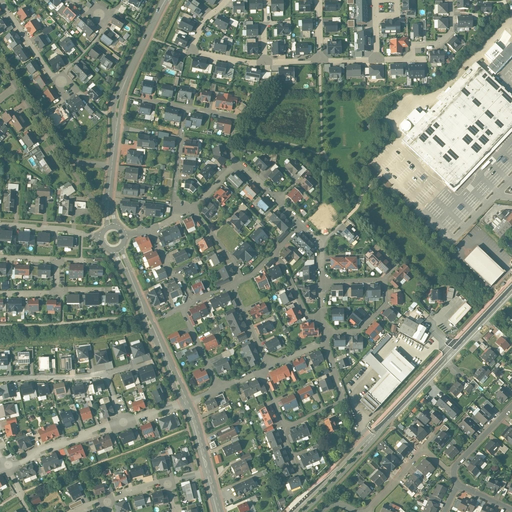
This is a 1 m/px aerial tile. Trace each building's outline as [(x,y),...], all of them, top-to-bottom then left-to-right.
[(129,0),(128,3),(138,9),(142,0),(129,0)] [(189,0),(185,6),(198,15),(204,7),(193,0),(189,0)] [(274,1),(271,1),(271,5),(272,12),(274,12),(274,13),(279,13),(279,11),(283,11),(283,0),(274,1)] [(401,0),(402,11),(405,11),(414,11),(413,0),(401,0)] [(258,1),(250,1),(251,10),(262,10),(262,5),(261,1),(258,1)] [(61,2),(55,8),(54,9),(57,12),(63,6),(64,5),(61,2)] [(308,2),(299,2),(299,12),(309,12),(309,8),(311,8),(311,2),(308,2)] [(337,2),(325,2),(325,12),(337,12),(337,2)] [(368,2),(356,2),(356,13),(368,13),(368,2)] [(238,3),(233,3),(233,14),(245,13),(244,3),(238,3)] [(74,8),(71,5),(67,10),(64,13),(64,14),(72,21),(79,13),(76,10),(77,10),(75,8),(74,8)] [(442,5),(438,6),(438,14),(447,14),(447,5),(442,5)] [(491,5),(481,5),(481,13),(484,13),(487,13),(491,13),(491,5)] [(63,6),(57,12),(61,16),(64,14),(64,13),(67,10),(63,6)] [(20,13),(18,14),(19,16),(19,17),(20,19),(21,19),(22,21),(31,15),(27,8),(20,13)] [(368,13),(356,13),(356,23),(368,22),(368,13)] [(182,19),(183,19),(190,22),(193,18),(185,14),(182,19)] [(125,22),(116,16),(112,23),(117,26),(121,29),(125,22)] [(229,21),(219,16),(215,24),(218,26),(218,27),(221,29),(222,28),(226,30),(228,24),(230,21),(229,21)] [(5,19),(0,22),(0,26),(3,31),(10,26),(5,19)] [(78,19),(72,25),(76,29),(78,26),(82,22),(78,19)] [(82,22),(78,26),(83,31),(91,23),(90,22),(89,22),(85,19),(82,22)] [(190,33),(194,24),(190,22),(183,19),(179,27),(190,33)] [(230,21),(228,24),(237,28),(238,22),(230,19),(229,21),(230,21)] [(312,20),(302,21),(302,27),(301,27),(301,31),(302,31),(310,31),(312,31),(312,20)] [(442,20),(438,21),(438,29),(447,29),(447,20),(442,20)] [(31,24),(26,27),(28,30),(27,30),(29,32),(31,35),(40,29),(39,27),(40,26),(38,23),(37,23),(35,21),(31,24)] [(400,33),(399,23),(394,23),(394,22),(390,22),(390,23),(386,23),(386,27),(383,27),(383,34),(400,33)] [(91,23),(83,31),(89,36),(93,32),(96,29),(93,26),(93,25),(91,23)] [(337,23),(326,23),(326,32),(337,32),(337,23)] [(285,25),(277,25),(277,35),(288,35),(288,30),(288,25),(285,25)] [(49,26),(42,31),(45,36),(52,31),(49,26)] [(245,27),(245,37),(257,36),(257,26),(253,26),(245,27)] [(423,26),(412,27),(413,37),(423,37),(423,26)] [(72,38),(66,31),(63,34),(67,39),(69,41),(72,38)] [(119,37),(112,31),(110,35),(115,39),(117,40),(119,37)] [(93,32),(89,36),(86,39),(91,43),(94,38),(96,36),(93,32)] [(110,35),(107,32),(101,39),(110,46),(115,39),(110,35)] [(369,32),(357,32),(357,43),(369,43),(369,32)] [(16,36),(13,33),(6,38),(13,48),(19,44),(20,43),(18,40),(19,39),(17,36),(16,36)] [(185,38),(179,35),(175,43),(185,48),(189,40),(185,38)] [(42,36),(35,41),(40,49),(48,44),(42,36)] [(225,36),(224,42),(227,42),(227,44),(228,44),(228,46),(231,46),(233,40),(225,36)] [(454,37),(447,44),(453,50),(455,47),(456,48),(458,45),(457,45),(459,43),(460,43),(457,40),(454,37)] [(67,39),(60,45),(66,53),(74,46),(69,41),(67,39)] [(400,42),(390,42),(391,55),(402,55),(402,48),(408,48),(408,39),(400,39),(400,42)] [(224,42),(216,40),(214,50),(225,52),(227,44),(227,42),(224,42)] [(332,43),(328,43),(328,44),(328,54),(340,54),(340,43),(332,43)] [(369,43),(357,43),(357,53),(369,52),(369,43)] [(423,118),(401,140),(453,189),(473,167),(492,148),(511,126),(511,97),(490,77),(493,73),(495,75),(511,57),(511,44),(510,43),(503,51),(492,62),(487,68),(490,70),(486,73),(475,63),(426,115),(423,118)] [(19,44),(13,48),(12,49),(14,53),(22,48),(19,44)] [(247,45),(248,55),(257,54),(257,44),(255,44),(247,45)] [(484,55),(492,62),(503,51),(498,47),(494,44),(484,55)] [(296,45),(295,45),(296,52),(296,55),(300,55),(300,56),(304,56),(304,55),(307,55),(307,45),(296,45)] [(96,49),(94,48),(89,55),(93,58),(93,57),(96,59),(97,59),(98,57),(101,53),(102,52),(97,48),(96,49)] [(23,50),(18,54),(23,62),(31,57),(29,54),(30,54),(28,51),(27,52),(25,49),(23,50)] [(64,56),(58,49),(55,52),(58,56),(60,59),(64,56)] [(173,53),(168,51),(168,52),(164,62),(167,63),(167,64),(172,66),(172,65),(175,66),(176,66),(178,61),(180,56),(173,53)] [(120,58),(113,54),(111,57),(115,60),(115,61),(118,63),(120,58)] [(58,56),(49,62),(55,72),(58,70),(61,68),(61,67),(64,65),(60,59),(58,56)] [(109,56),(107,57),(102,64),(109,69),(115,61),(115,60),(111,57),(109,56)] [(206,61),(193,58),(192,68),(204,70),(206,61)] [(183,64),(178,61),(176,66),(175,66),(174,70),(181,73),(183,64)] [(39,70),(34,62),(27,67),(32,75),(38,71),(39,70)] [(80,63),(72,71),(76,75),(78,77),(77,77),(82,82),(86,78),(91,73),(85,67),(80,63)] [(227,66),(216,64),(214,73),(225,75),(226,68),(227,66)] [(359,68),(359,64),(350,65),(350,66),(351,75),(351,76),(360,76),(359,68)] [(390,64),(391,74),(403,74),(403,64),(390,64)] [(383,65),(371,65),(371,76),(384,75),(383,65)] [(423,71),(423,65),(417,65),(409,66),(409,70),(410,70),(410,77),(410,78),(411,78),(413,78),(413,79),(418,79),(418,78),(424,78),(423,71)] [(339,66),(329,66),(330,76),(339,75),(339,66)] [(234,70),(226,68),(225,75),(225,77),(232,79),(234,70)] [(294,68),(278,69),(279,73),(279,78),(279,79),(285,79),(285,81),(290,81),(290,79),(294,79),(294,68)] [(261,72),(247,69),(245,79),(259,82),(259,79),(260,73),(261,72)] [(72,71),(68,76),(71,80),(76,75),(72,71)] [(271,73),(260,73),(259,79),(265,79),(265,82),(271,82),(271,73)] [(277,79),(279,78),(279,73),(271,73),(271,82),(277,81),(277,79)] [(49,84),(43,75),(41,77),(36,80),(41,89),(49,84)] [(152,83),(144,81),(142,93),(151,95),(153,87),(153,83),(152,83)] [(173,88),(163,86),(162,92),(163,92),(162,96),(171,98),(173,88)] [(95,87),(88,94),(94,100),(101,94),(95,87)] [(190,89),(181,87),(180,93),(178,94),(179,96),(179,97),(181,98),(182,100),(184,98),(190,100),(191,93),(192,89),(190,89)] [(52,89),(44,94),(50,103),(58,97),(52,89)] [(211,93),(201,92),(200,97),(202,97),(201,102),(209,103),(211,93)] [(218,96),(217,96),(215,108),(228,110),(229,109),(231,109),(232,104),(236,105),(237,99),(231,98),(231,96),(224,95),(224,97),(218,96)] [(78,98),(69,104),(74,112),(83,106),(78,98)] [(242,103),(237,109),(241,112),(246,106),(242,103)] [(95,111),(89,104),(85,108),(91,115),(95,111)] [(151,106),(141,104),(140,113),(149,115),(151,106)] [(56,113),(49,117),(56,127),(67,119),(68,119),(63,112),(61,110),(60,111),(59,109),(55,112),(56,113)] [(72,117),(67,109),(63,112),(68,119),(67,119),(68,120),(72,117)] [(178,111),(167,109),(165,120),(176,122),(177,114),(178,111)] [(14,118),(12,119),(15,123),(20,131),(27,127),(19,114),(14,118)] [(202,116),(193,114),(192,115),(191,118),(190,125),(191,125),(200,127),(202,116)] [(5,118),(3,120),(5,124),(11,120),(9,116),(5,118)] [(229,122),(218,119),(216,129),(225,131),(227,123),(231,124),(229,122)] [(4,125),(0,129),(0,130),(4,134),(8,129),(4,125)] [(31,133),(23,139),(29,148),(33,145),(37,142),(31,133)] [(155,138),(139,136),(138,146),(142,147),(154,148),(155,138)] [(168,139),(164,139),(164,147),(174,148),(175,140),(168,139)] [(225,148),(213,149),(215,159),(216,160),(222,165),(229,157),(226,155),(225,148)] [(41,151),(32,157),(34,161),(37,159),(39,162),(45,158),(41,151)] [(136,153),(128,152),(127,164),(140,165),(140,159),(142,159),(142,155),(143,153),(136,153)] [(277,155),(270,154),(268,161),(276,162),(277,155)] [(56,169),(47,157),(45,158),(39,162),(47,175),(56,169)] [(262,157),(255,163),(258,166),(258,167),(260,169),(261,168),(263,171),(270,164),(262,157)] [(195,162),(184,161),(184,164),(183,170),(183,174),(192,175),(193,168),(195,168),(195,162)] [(289,162),(288,163),(288,165),(286,168),(288,170),(288,171),(291,173),(293,175),(296,172),(300,168),(297,166),(297,164),(296,163),(294,163),(292,161),(291,162),(289,162)] [(213,164),(210,162),(206,165),(207,166),(212,171),(217,166),(213,164)] [(207,166),(199,174),(206,180),(214,172),(212,171),(207,166)] [(302,166),(300,168),(296,172),(301,176),(307,170),(302,166)] [(138,171),(126,169),(125,179),(137,181),(138,174),(138,171)] [(273,173),(268,177),(274,183),(278,179),(279,180),(282,177),(276,170),(273,173)] [(307,170),(301,176),(305,180),(308,177),(311,174),(307,170)] [(235,176),(231,180),(231,181),(238,187),(246,179),(239,173),(235,176)] [(233,174),(227,180),(230,182),(231,181),(231,180),(235,176),(233,174)] [(38,180),(31,179),(31,176),(28,176),(27,184),(33,184),(33,188),(37,188),(38,180)] [(305,180),(301,184),(304,186),(303,188),(306,191),(307,189),(308,190),(315,183),(308,177),(305,180)] [(191,182),(185,181),(184,189),(189,190),(193,194),(199,188),(194,183),(193,182),(192,182),(191,181),(191,182)] [(251,184),(249,186),(247,183),(243,187),(245,190),(244,191),(246,193),(244,195),(248,199),(250,197),(252,199),(259,191),(257,188),(256,189),(251,184)] [(71,185),(61,191),(61,196),(67,196),(68,196),(75,192),(71,185)] [(140,187),(124,185),(123,195),(137,196),(138,193),(144,194),(144,191),(144,185),(140,185),(140,187)] [(298,193),(294,189),(287,196),(294,203),(301,196),(298,193)] [(223,192),(221,190),(218,192),(217,192),(217,194),(214,197),(220,204),(223,202),(224,203),(226,200),(225,199),(229,195),(228,194),(225,191),(223,192)] [(307,196),(301,190),(298,193),(301,196),(304,199),(307,196)] [(5,192),(3,212),(13,212),(14,198),(12,198),(12,195),(12,193),(5,192)] [(259,197),(252,204),(256,207),(257,206),(257,205),(262,200),(259,197)] [(272,205),(264,198),(262,200),(257,205),(257,206),(261,209),(262,209),(265,212),(272,205)] [(44,200),(36,199),(35,208),(30,208),(30,213),(35,214),(43,215),(44,200)] [(66,201),(65,201),(65,207),(63,207),(62,216),(64,216),(72,217),(73,202),(66,201)] [(221,209),(214,202),(211,205),(216,210),(218,212),(221,209)] [(242,203),(237,208),(241,212),(243,213),(248,208),(242,203)] [(136,211),(137,204),(130,204),(128,215),(136,216),(136,211)] [(207,207),(206,206),(204,209),(202,212),(208,218),(210,216),(211,217),(213,214),(213,213),(216,210),(211,205),(210,204),(207,207)] [(145,205),(144,205),(144,209),(146,210),(146,216),(152,216),(153,206),(145,205)] [(163,207),(153,206),(152,216),(156,217),(156,215),(159,215),(160,211),(162,211),(163,207)] [(511,213),(511,211),(504,210),(497,218),(501,222),(504,219),(505,221),(511,213)] [(281,216),(277,211),(273,215),(270,218),(270,219),(274,222),(273,223),(280,230),(281,229),(284,232),(286,231),(291,225),(284,219),(285,218),(282,215),(281,216)] [(243,213),(241,212),(238,215),(236,215),(234,217),(243,225),(248,219),(244,215),(245,215),(243,213)] [(270,212),(264,219),(267,222),(270,219),(270,218),(273,215),(270,212)] [(243,225),(234,217),(233,218),(233,220),(230,222),(238,230),(243,225)] [(191,218),(183,222),(187,230),(195,227),(195,226),(192,220),(191,218)] [(195,218),(193,220),(192,220),(195,226),(197,225),(199,227),(201,225),(195,218)] [(497,218),(488,227),(493,231),(501,222),(497,218)] [(355,226),(347,219),(343,224),(347,228),(350,226),(352,229),(355,226)] [(501,222),(493,231),(500,238),(504,233),(511,226),(505,221),(504,219),(501,222)] [(176,226),(168,230),(168,231),(173,241),(181,237),(180,236),(177,228),(176,226)] [(185,234),(181,226),(177,228),(180,236),(185,234)] [(352,229),(350,226),(347,228),(341,235),(351,244),(355,240),(356,240),(357,240),(358,239),(358,238),(358,237),(358,236),(355,233),(356,232),(352,229)] [(257,231),(250,238),(256,243),(258,241),(260,242),(262,240),(264,241),(267,237),(261,231),(259,229),(257,231)] [(12,233),(0,231),(0,240),(1,241),(3,241),(4,241),(11,241),(11,236),(12,233)] [(173,241),(168,231),(162,233),(163,237),(167,244),(173,241)] [(284,232),(279,237),(282,240),(288,233),(286,231),(284,232)] [(29,234),(19,233),(19,242),(29,243),(29,236),(29,234)] [(45,234),(42,234),(42,235),(38,234),(37,245),(43,245),(43,244),(49,244),(49,237),(49,235),(45,235),(45,234)] [(308,240),(302,235),(300,237),(295,242),(301,248),(308,240)] [(142,239),(136,242),(138,247),(149,242),(147,237),(142,239)] [(73,239),(58,238),(57,247),(72,248),(72,246),(73,239)] [(203,238),(194,241),(196,246),(199,244),(203,242),(204,241),(203,238)] [(204,241),(203,242),(199,244),(203,251),(212,247),(211,242),(210,243),(208,239),(204,241)] [(308,240),(301,248),(306,253),(311,248),(314,246),(308,240)] [(149,242),(138,247),(141,252),(142,251),(150,248),(152,247),(149,242)] [(253,251),(245,243),(233,255),(238,260),(240,258),(243,261),(245,260),(248,262),(255,255),(252,252),(253,251)] [(504,273),(477,247),(463,262),(490,288),(504,273)] [(311,248),(306,253),(309,257),(314,252),(311,248)] [(286,249),(280,255),(284,258),(283,260),(285,262),(287,262),(288,263),(293,258),(296,261),(299,258),(297,256),(295,258),(291,254),(286,249)] [(302,255),(295,249),(291,254),(295,258),(297,256),(299,258),(302,255)] [(374,254),(369,249),(364,255),(364,259),(364,256),(368,260),(374,254)] [(179,253),(173,256),(177,264),(188,259),(184,251),(179,253)] [(153,253),(145,257),(147,262),(158,257),(156,252),(153,253)] [(214,252),(206,256),(209,261),(211,259),(211,258),(215,256),(214,252)] [(374,254),(368,260),(375,268),(377,266),(376,266),(383,259),(376,252),(374,254)] [(215,256),(211,258),(211,259),(215,266),(224,262),(222,257),(222,258),(220,254),(215,256)] [(158,257),(147,262),(149,267),(152,266),(156,265),(160,263),(158,257)] [(342,259),(331,259),(331,269),(343,268),(342,260),(342,259)] [(356,259),(345,259),(345,260),(346,267),(346,269),(352,269),(352,270),(358,270),(357,266),(356,266),(356,260),(356,259)] [(383,259),(376,266),(377,266),(385,275),(391,268),(390,267),(391,267),(383,259)] [(278,267),(275,268),(274,268),(273,265),(272,264),(271,266),(269,268),(270,270),(269,271),(272,278),(274,276),(275,278),(279,277),(279,276),(281,275),(278,267)] [(192,265),(183,269),(186,277),(194,274),(194,275),(197,274),(196,271),(195,271),(192,265)] [(404,265),(392,276),(399,282),(403,278),(405,278),(407,281),(412,277),(408,273),(410,271),(404,265)] [(50,267),(39,266),(39,267),(38,276),(38,277),(50,277),(50,267)] [(79,266),(74,266),(70,266),(70,273),(71,274),(70,278),(77,278),(82,278),(83,266),(80,266),(79,266)] [(103,267),(90,266),(89,275),(91,276),(94,276),(102,276),(103,267)] [(229,267),(219,271),(224,280),(228,279),(234,276),(232,273),(231,270),(229,267)] [(161,269),(156,272),(159,281),(167,277),(163,269),(161,269)] [(314,280),(314,269),(303,269),(303,281),(314,280)] [(261,277),(257,278),(258,279),(255,280),(259,289),(268,284),(266,281),(265,277),(264,276),(261,277)] [(399,285),(394,280),(391,283),(396,289),(399,285)] [(201,282),(191,287),(195,295),(199,293),(205,291),(201,282)] [(178,285),(167,290),(172,299),(182,294),(178,285)] [(338,287),(335,287),(331,287),(332,298),(342,297),(342,295),(347,294),(347,288),(342,289),(342,286),(338,287)] [(362,286),(351,286),(351,288),(351,297),(352,297),(362,297),(362,286)] [(121,295),(117,287),(112,287),(112,291),(115,291),(115,295),(118,295),(121,295)] [(155,290),(149,293),(150,296),(149,296),(153,304),(154,304),(155,307),(165,302),(159,290),(159,289),(155,290)] [(284,289),(276,293),(278,298),(280,297),(280,296),(286,293),(284,289)] [(304,289),(303,289),(303,296),(306,298),(309,298),(309,300),(314,300),(314,295),(315,295),(314,292),(314,289),(304,289)] [(286,293),(280,296),(280,297),(282,301),(282,302),(283,304),(284,304),(284,305),(293,301),(289,292),(286,293)] [(443,292),(432,292),(432,294),(429,296),(432,299),(434,299),(434,301),(443,301),(443,292)] [(114,294),(111,294),(111,295),(106,295),(106,300),(106,304),(118,304),(118,300),(118,295),(115,295),(114,295),(114,294)] [(227,294),(217,298),(221,306),(221,307),(226,305),(226,303),(230,301),(227,294)] [(79,295),(67,296),(67,305),(79,305),(79,300),(79,295)] [(98,295),(86,295),(86,301),(86,302),(86,305),(86,306),(98,306),(98,305),(98,302),(98,301),(98,295)] [(393,295),(392,295),(392,298),(391,298),(391,301),(392,301),(392,304),(393,304),(393,305),(401,305),(401,301),(402,301),(402,295),(401,295),(393,295)] [(217,298),(210,301),(213,310),(221,306),(217,298)] [(21,300),(9,300),(9,304),(9,312),(21,312),(21,300)] [(38,301),(29,301),(29,304),(29,311),(34,311),(34,312),(38,312),(38,301)] [(56,301),(47,301),(47,304),(45,306),(47,308),(47,311),(55,311),(56,303),(56,301)] [(412,310),(417,304),(414,302),(409,308),(412,310)] [(465,303),(448,320),(455,326),(471,308),(465,303)] [(203,304),(197,308),(201,318),(208,315),(208,314),(206,310),(203,304)] [(255,309),(253,310),(253,311),(250,313),(253,320),(259,317),(259,316),(264,314),(264,313),(267,311),(263,304),(262,304),(257,306),(258,307),(255,308),(255,309)] [(293,304),(285,308),(287,313),(295,309),(293,304)] [(392,307),(389,310),(396,316),(399,313),(392,307)] [(197,308),(190,311),(192,316),(194,321),(195,321),(201,318),(197,308)] [(287,313),(286,313),(288,316),(287,317),(289,321),(290,320),(291,324),(302,319),(300,315),(301,315),(299,312),(298,312),(297,308),(295,309),(287,313)] [(233,309),(225,313),(228,317),(235,313),(233,309)] [(366,314),(360,309),(358,312),(363,317),(366,314)] [(388,309),(383,315),(390,322),(396,316),(389,310),(388,309)] [(339,310),(332,311),(332,321),(339,321),(339,322),(344,322),(344,316),(343,316),(343,312),(343,310),(339,310)] [(358,312),(356,311),(353,314),(354,315),(350,319),(358,325),(362,321),(362,320),(364,318),(363,317),(358,312)] [(235,313),(228,317),(230,320),(228,321),(233,333),(235,332),(237,335),(244,332),(246,331),(245,328),(245,327),(244,327),(243,324),(244,324),(244,323),(243,324),(238,312),(235,313)] [(419,326),(405,319),(399,330),(413,337),(412,339),(418,342),(423,333),(425,329),(419,326)] [(266,323),(257,327),(260,335),(264,333),(264,334),(266,334),(268,333),(268,332),(268,331),(271,330),(269,324),(268,322),(266,323)] [(375,323),(366,333),(372,339),(381,329),(375,323)] [(309,324),(307,324),(306,325),(302,325),(303,336),(313,335),(314,335),(313,329),(313,325),(310,325),(309,324)] [(218,327),(210,331),(212,336),(220,332),(218,327)] [(504,335),(498,330),(494,335),(499,339),(501,338),(504,335)] [(489,331),(484,337),(488,341),(493,335),(489,331)] [(177,332),(168,336),(172,344),(177,341),(177,339),(179,338),(177,332)] [(244,332),(237,335),(236,336),(239,342),(247,339),(244,332)] [(423,333),(418,342),(422,344),(427,335),(423,333)] [(179,338),(177,339),(177,341),(180,348),(184,346),(184,347),(188,345),(191,343),(187,334),(179,338)] [(209,338),(206,339),(207,339),(203,341),(205,346),(205,345),(207,349),(210,348),(210,349),(214,347),(214,346),(217,345),(215,341),(213,336),(209,338)] [(341,337),(338,337),(338,338),(334,338),(335,346),(344,346),(344,341),(344,337),(341,337)] [(359,337),(355,337),(355,338),(353,338),(353,342),(353,349),(362,349),(362,338),(359,338),(359,337)] [(501,338),(499,339),(496,343),(504,351),(509,345),(501,338)] [(267,343),(265,344),(269,353),(273,351),(273,352),(277,350),(281,347),(279,344),(278,345),(275,339),(267,343)] [(142,343),(130,347),(134,359),(146,355),(142,343)] [(251,345),(243,349),(246,356),(256,352),(253,344),(251,345)] [(120,346),(114,348),(117,358),(126,355),(124,348),(123,345),(120,346)] [(77,350),(78,361),(89,359),(87,349),(77,350)] [(194,349),(185,354),(190,363),(199,359),(194,349)] [(229,350),(221,354),(224,359),(232,356),(229,350)] [(394,350),(381,365),(387,371),(401,383),(414,369),(394,350)] [(489,350),(482,358),(487,364),(489,366),(489,365),(488,364),(496,356),(489,350)] [(107,351),(93,354),(96,367),(104,365),(109,364),(109,363),(107,351)] [(256,352),(246,356),(249,363),(256,361),(259,359),(256,352)] [(313,355),(309,356),(313,364),(318,366),(319,363),(323,361),(321,358),(322,357),(320,353),(320,354),(319,352),(315,354),(313,353),(313,355)] [(27,353),(18,354),(18,362),(15,362),(15,367),(28,366),(28,365),(29,365),(29,359),(29,353),(27,353)] [(381,378),(387,371),(381,365),(370,354),(364,360),(381,378)] [(67,359),(60,359),(61,370),(65,369),(65,371),(72,371),(71,355),(67,355),(67,359)] [(49,358),(39,358),(39,371),(49,371),(49,368),(49,362),(49,358)] [(224,359),(214,364),(216,370),(217,370),(219,374),(226,371),(230,369),(228,365),(227,366),(224,359)] [(296,362),(293,363),(297,372),(305,368),(306,368),(304,363),(302,359),(299,361),(299,360),(296,361),(296,362)] [(349,366),(347,359),(338,362),(340,369),(349,366)] [(358,363),(348,374),(351,376),(353,374),(355,376),(363,367),(358,363)] [(151,364),(137,370),(142,383),(156,378),(151,364)] [(285,367),(278,370),(282,379),(289,376),(285,367)] [(480,368),(473,376),(479,382),(484,376),(487,372),(485,370),(484,372),(480,368)] [(278,370),(270,374),(274,383),(282,379),(278,370)] [(381,378),(367,393),(370,396),(380,406),(401,383),(387,371),(381,378)] [(205,372),(195,376),(198,384),(208,380),(205,372)] [(131,373),(121,377),(125,386),(134,383),(135,383),(133,377),(131,373)] [(326,375),(317,379),(319,383),(320,383),(327,380),(326,375)] [(327,380),(320,383),(323,392),(328,390),(329,391),(332,390),(332,389),(329,379),(327,380)] [(256,381),(249,384),(253,394),(260,391),(260,390),(259,387),(256,381)] [(101,382),(90,384),(93,393),(103,390),(101,382)] [(32,392),(30,383),(21,385),(23,396),(29,395),(33,394),(32,392)] [(64,384),(53,386),(54,389),(55,393),(56,396),(63,394),(66,394),(65,387),(64,384)] [(249,384),(241,387),(244,394),(246,397),(253,394),(249,384)] [(456,384),(449,391),(455,397),(462,389),(456,384)] [(469,384),(464,390),(468,394),(473,388),(469,384)] [(48,385),(38,387),(40,397),(50,395),(50,394),(48,386),(48,385)] [(83,385),(72,387),(74,396),(85,394),(83,385)] [(163,385),(158,387),(159,390),(161,389),(163,393),(166,391),(163,385)] [(7,386),(0,387),(0,401),(16,398),(14,386),(7,388),(7,386)] [(307,388),(298,392),(302,400),(313,395),(310,389),(309,387),(307,388)] [(159,390),(153,393),(155,398),(155,399),(157,403),(166,399),(163,393),(161,389),(159,390)] [(502,389),(496,395),(499,398),(497,400),(501,404),(503,401),(503,402),(509,395),(502,389)] [(443,398),(437,392),(431,398),(438,404),(443,398)] [(367,393),(360,401),(365,406),(367,409),(373,414),(380,406),(370,396),(367,393)] [(244,394),(240,396),(242,403),(248,400),(246,397),(244,394)] [(222,395),(214,399),(216,403),(220,402),(225,400),(222,395)] [(289,397),(281,400),(284,406),(283,406),(285,411),(290,409),(291,410),(295,408),(294,407),(297,405),(293,397),(292,395),(289,397)] [(443,398),(438,404),(444,409),(449,404),(443,398)] [(214,399),(205,403),(208,412),(222,405),(220,402),(216,403),(214,399)] [(142,400),(132,404),(135,412),(138,410),(138,411),(142,410),(142,409),(145,408),(142,402),(142,400)] [(491,409),(494,406),(487,400),(481,406),(482,407),(480,409),(489,417),(494,412),(491,409)] [(105,406),(100,407),(104,418),(104,419),(107,418),(114,416),(112,413),(113,413),(112,408),(111,408),(110,405),(110,404),(105,406)] [(9,406),(0,407),(0,412),(1,418),(11,416),(11,415),(16,414),(14,405),(9,407),(9,406)] [(231,409),(229,406),(224,408),(218,411),(220,414),(224,412),(231,409)] [(270,407),(260,411),(264,419),(274,414),(270,407)] [(88,408),(80,411),(83,420),(91,417),(89,410),(88,408)] [(70,411),(61,415),(64,425),(74,422),(70,411)] [(430,417),(425,411),(424,411),(423,412),(422,413),(422,414),(420,416),(427,423),(430,419),(429,418),(430,417)] [(475,417),(480,422),(483,425),(489,419),(480,411),(475,417)] [(220,414),(218,415),(218,416),(216,417),(215,416),(211,418),(212,421),(212,422),(213,422),(213,424),(215,424),(218,423),(219,425),(228,421),(224,412),(220,414)] [(430,417),(429,418),(430,419),(436,425),(442,419),(435,412),(430,417)] [(274,414),(264,419),(265,423),(265,424),(266,426),(267,427),(277,422),(274,414)] [(475,417),(473,415),(471,418),(471,419),(477,424),(480,422),(475,417)] [(172,416),(159,421),(162,429),(169,427),(171,428),(172,430),(177,428),(176,427),(173,419),(172,416)] [(427,423),(420,416),(420,417),(418,419),(419,420),(424,425),(427,423)] [(15,418),(6,420),(8,426),(15,425),(17,425),(15,418)] [(333,418),(324,421),(327,429),(324,429),(326,434),(337,430),(333,418)] [(469,421),(467,419),(465,420),(460,426),(470,436),(477,429),(469,421)] [(150,424),(141,428),(144,435),(152,432),(153,432),(152,430),(150,424)] [(8,426),(5,427),(8,437),(12,436),(13,436),(15,436),(16,435),(15,430),(16,430),(15,425),(8,426)] [(54,425),(46,428),(46,427),(50,439),(52,438),(58,435),(54,425)] [(448,429),(444,425),(439,430),(442,432),(444,434),(448,429)] [(305,426),(297,429),(301,438),(309,435),(306,428),(305,426)] [(411,426),(404,433),(410,439),(413,436),(416,432),(416,431),(411,426)] [(46,427),(42,429),(42,430),(39,431),(39,433),(41,437),(43,442),(48,439),(49,440),(50,439),(46,427)] [(232,427),(218,433),(221,442),(236,435),(232,427)] [(511,436),(511,430),(508,427),(501,435),(505,438),(504,439),(507,442),(511,445),(511,436)] [(416,431),(416,432),(413,436),(419,442),(426,434),(420,428),(416,431)] [(297,429),(290,432),(291,434),(294,441),(301,438),(297,429)] [(131,431),(120,435),(124,444),(133,441),(134,440),(132,434),(131,431)] [(137,432),(132,434),(134,440),(133,441),(134,443),(141,441),(137,432)] [(275,433),(267,436),(269,442),(279,438),(277,432),(275,433)] [(444,434),(442,432),(434,441),(441,448),(449,439),(444,434)] [(31,433),(26,435),(27,438),(28,437),(30,442),(34,440),(35,440),(33,436),(31,433)] [(108,436),(100,439),(104,449),(112,446),(109,439),(108,436)] [(27,438),(18,442),(20,446),(22,447),(23,450),(30,447),(29,444),(30,442),(28,437),(27,438)] [(237,438),(231,441),(232,444),(222,449),(226,457),(241,450),(237,442),(239,441),(237,438)] [(279,438),(269,442),(272,448),(280,445),(282,444),(279,438)] [(100,439),(93,442),(94,445),(97,451),(104,449),(100,439)] [(409,445),(403,439),(399,442),(402,445),(403,444),(406,448),(409,445)] [(382,441),(376,447),(379,449),(380,448),(384,451),(385,450),(387,447),(382,441)] [(494,445),(491,441),(484,449),(491,455),(499,446),(496,443),(494,445)] [(402,445),(396,451),(403,458),(410,451),(406,448),(403,444),(402,445)] [(81,445),(75,447),(74,448),(78,459),(83,457),(82,456),(85,455),(81,445)] [(448,450),(444,453),(451,459),(458,452),(452,446),(448,450)] [(187,447),(180,449),(181,455),(184,454),(185,457),(190,456),(187,447)] [(72,449),(67,451),(68,454),(72,462),(78,459),(74,448),(72,448),(72,449)] [(161,458),(159,458),(159,459),(164,458),(164,460),(170,459),(167,450),(160,453),(161,458)] [(282,450),(274,454),(276,460),(286,456),(284,450),(282,450)] [(315,451),(308,454),(312,463),(319,460),(315,451)] [(181,455),(172,457),(175,468),(187,465),(185,457),(184,454),(181,455)] [(214,456),(216,464),(222,462),(220,454),(214,456)] [(308,454),(300,457),(302,459),(304,466),(305,466),(312,463),(308,454)] [(55,455),(49,458),(53,469),(60,466),(58,461),(55,455)] [(286,456),(276,460),(279,466),(287,463),(289,462),(286,456)] [(390,458),(383,466),(389,472),(399,462),(392,456),(390,458)] [(484,462),(477,456),(470,464),(471,465),(477,470),(484,462)] [(49,458),(41,461),(44,467),(45,471),(46,471),(49,470),(49,471),(53,469),(49,458)] [(159,459),(154,460),(155,467),(159,466),(160,471),(167,470),(167,471),(168,471),(165,462),(164,460),(164,458),(159,459)] [(242,461),(231,466),(234,472),(236,471),(238,475),(249,470),(244,461),(244,460),(242,461)] [(425,460),(421,464),(417,469),(416,469),(422,475),(424,477),(424,476),(426,478),(434,469),(425,460)] [(379,467),(373,461),(370,464),(376,470),(379,467)] [(32,465),(26,468),(30,477),(36,475),(35,474),(32,466),(32,465)] [(477,470),(471,465),(467,470),(474,476),(479,471),(477,470)] [(141,467),(131,470),(133,478),(143,475),(141,468),(141,467)] [(290,468),(281,472),(284,478),(294,474),(291,467),(290,468)] [(26,468),(20,470),(20,471),(23,479),(24,480),(30,477),(26,468)] [(128,471),(125,471),(124,470),(121,471),(122,475),(124,475),(126,480),(130,479),(128,471)] [(379,471),(375,474),(376,475),(371,480),(378,487),(386,478),(379,471)] [(358,473),(353,477),(361,485),(366,481),(358,473)] [(122,475),(113,478),(113,479),(112,480),(113,484),(114,483),(115,487),(119,486),(119,488),(124,486),(123,485),(127,484),(126,480),(124,475),(122,475)] [(418,479),(413,475),(408,480),(416,488),(421,483),(418,479)] [(251,479),(245,482),(249,491),(255,488),(251,479)] [(295,480),(288,482),(289,484),(291,489),(291,490),(300,486),(301,485),(300,482),(298,479),(295,480)] [(490,479),(488,483),(486,487),(492,489),(491,491),(496,493),(498,488),(499,489),(501,485),(501,484),(490,479)] [(416,488),(408,480),(403,485),(409,490),(412,493),(413,492),(416,488)] [(245,482),(239,485),(243,493),(249,491),(245,482)] [(76,485),(68,489),(73,500),(79,497),(77,494),(80,492),(76,485)] [(102,485),(93,488),(96,496),(105,493),(105,491),(103,487),(102,485)] [(194,485),(190,486),(190,485),(185,486),(188,501),(193,500),(193,499),(197,498),(194,485)] [(239,485),(233,488),(237,496),(243,493),(239,485)] [(364,485),(357,492),(363,499),(370,491),(364,485)] [(446,489),(437,485),(432,496),(435,497),(441,500),(446,489)] [(161,493),(152,495),(154,504),(163,502),(164,502),(162,496),(161,493)] [(37,496),(30,499),(33,505),(40,502),(37,496)] [(143,496),(134,498),(136,507),(145,504),(143,496)] [(462,502),(456,499),(452,507),(458,510),(462,502)] [(462,502),(458,510),(462,511),(464,511),(465,510),(469,502),(463,499),(462,502)] [(476,502),(470,499),(469,502),(465,510),(469,511),(471,511),(475,504),(476,502)] [(71,509),(83,504),(81,500),(69,505),(71,509)] [(431,503),(428,501),(426,507),(435,511),(438,506),(437,506),(431,503)] [(124,502),(115,505),(116,511),(126,511),(127,511),(125,504),(124,502)] [(246,503),(237,507),(239,511),(245,511),(249,510),(247,507),(246,503)]
